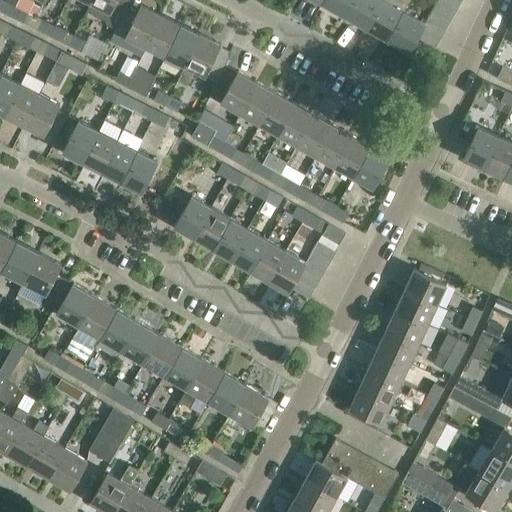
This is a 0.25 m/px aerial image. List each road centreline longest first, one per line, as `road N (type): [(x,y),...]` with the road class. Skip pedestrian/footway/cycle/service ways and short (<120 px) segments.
road 1 (residential): [(328,352),(17,179),(0,180)]
road 2 (residential): [(446,111),(235,0)]
road 3 (unclassified): [(240,511),(328,352)]
road 4 (unclassified): [(328,352),(404,200)]
road 5 (unclassified): [(446,111),(498,0)]
